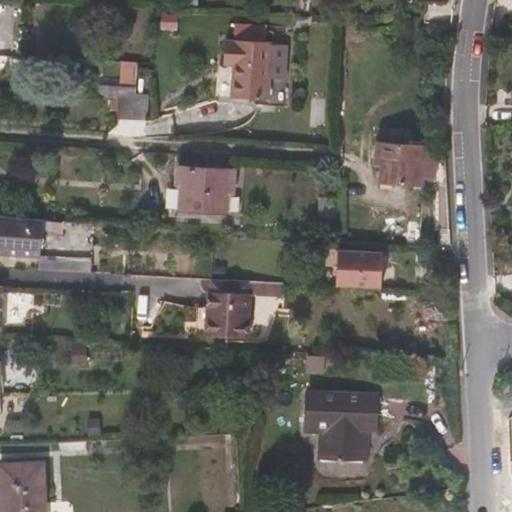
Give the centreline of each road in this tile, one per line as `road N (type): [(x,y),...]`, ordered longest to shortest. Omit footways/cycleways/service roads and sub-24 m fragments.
road 1 (residential): [(480,345),(469,37),(477,0)]
road 2 (residential): [(488,511),(480,345)]
